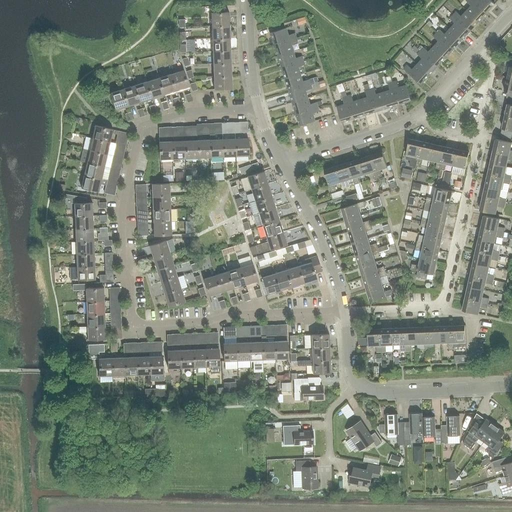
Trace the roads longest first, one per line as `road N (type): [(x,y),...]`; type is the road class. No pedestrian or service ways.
road 1 (residential): [(344,311),(143,325),(130,313),(121,209),(143,125),(189,111),(258,108)]
road 2 (residential): [(344,311),(437,305),(477,141)]
road 3 (residential): [(282,163),(325,246),(344,311)]
road 4 (residential): [(511,388),(393,392),(357,384)]
road 5 (residential): [(282,163),(419,113)]
